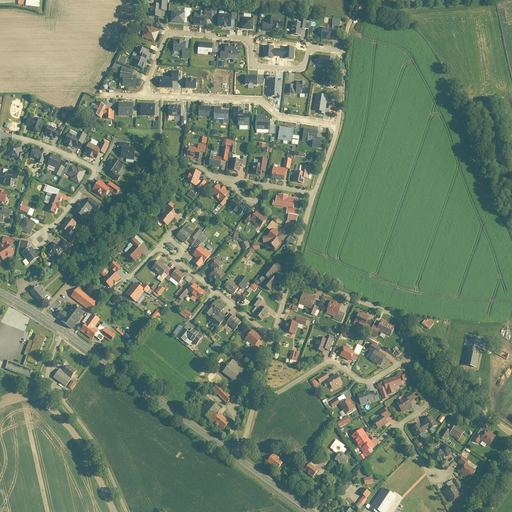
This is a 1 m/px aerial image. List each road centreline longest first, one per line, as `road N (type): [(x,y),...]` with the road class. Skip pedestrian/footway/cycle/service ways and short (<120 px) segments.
road 1 (residential): [(144,96),(168,34),(244,40),(254,64),(266,68),(298,68),(314,49),(344,52)]
road 2 (secondary): [(239,460),(62,331)]
road 3 (residential): [(125,511),(105,463),(43,371),(62,331)]
road 4 (residential): [(337,126),(279,118),(258,101),(144,96)]
road 5 (residential): [(0,134),(93,172),(38,237)]
road 6 (residential): [(256,396),(329,362),(365,382),(408,359)]
road 7 (residential): [(273,336),(158,247)]
road 8 (residential): [(482,415),(422,328),(401,319)]
